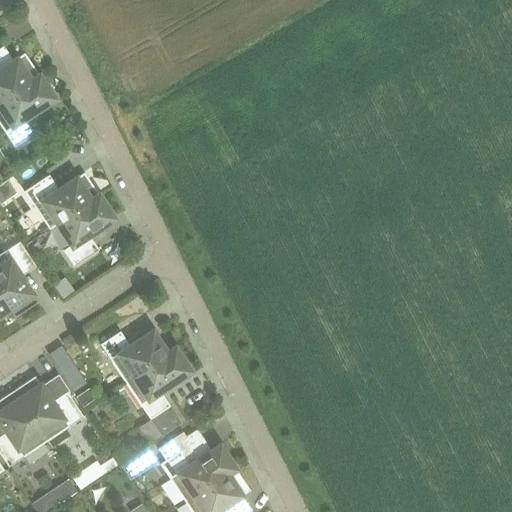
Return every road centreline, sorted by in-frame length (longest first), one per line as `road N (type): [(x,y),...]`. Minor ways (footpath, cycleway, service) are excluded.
road 1 (residential): [(166,258),(41,0)]
road 2 (residential): [(296,511),(166,258)]
road 3 (residential): [(166,258),(0,368)]
